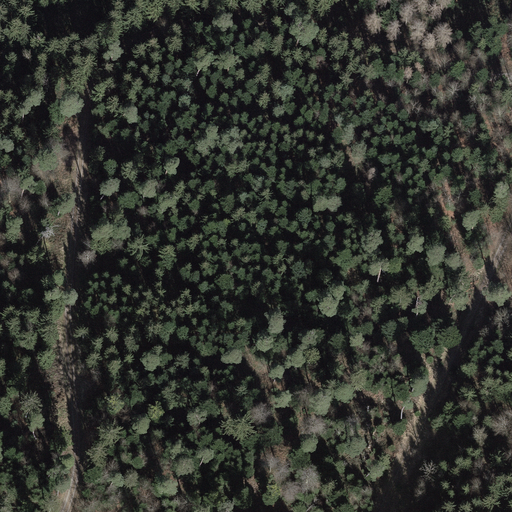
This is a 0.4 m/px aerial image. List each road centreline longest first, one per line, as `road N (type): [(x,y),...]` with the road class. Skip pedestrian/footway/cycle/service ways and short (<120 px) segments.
road 1 (track): [(63,511),(76,469),(70,248),(90,87),(107,58),(133,38),(225,19),(304,26),(486,78),(511,76)]
road 2 (track): [(385,511),(511,224)]
